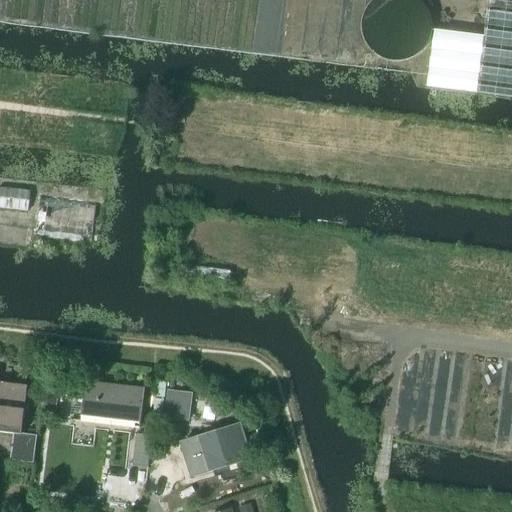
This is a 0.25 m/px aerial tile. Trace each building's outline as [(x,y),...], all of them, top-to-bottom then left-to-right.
[(487,0),(483,38),(477,94),(511,98),(511,2),(489,0),(487,0)] [(433,32),(426,88),(477,94),(483,38),(433,32)] [(0,209),(28,213),(30,192),(0,188),(0,209)] [(85,381),(80,422),(81,422),(139,429),(140,429),(142,409),(144,394),(145,388),(85,381)] [(33,463),(37,435),(21,433),(27,386),(0,382),(0,431),(13,433),(9,460),(33,463)] [(56,398),(57,389),(45,388),(42,413),(55,414),(57,398),(56,398)] [(169,392),(166,418),(188,420),(191,394),(169,392)] [(192,440),(182,443),(184,450),(193,478),(251,460),(240,424),(192,440)] [(136,435),(132,466),(146,468),(148,468),(152,436),(150,436),(136,435)]
